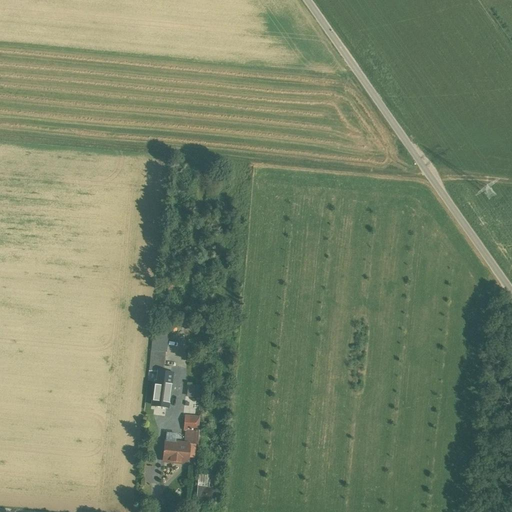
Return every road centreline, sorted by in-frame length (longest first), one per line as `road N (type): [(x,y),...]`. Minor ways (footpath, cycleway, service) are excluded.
road 1 (track): [(0,139),(511,181)]
road 2 (unclassified): [(307,0),(511,292)]
